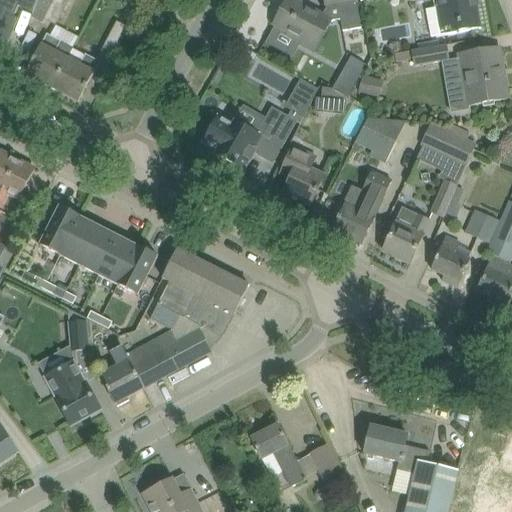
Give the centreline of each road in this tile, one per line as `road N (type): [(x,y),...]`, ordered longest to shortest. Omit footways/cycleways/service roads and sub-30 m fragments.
road 1 (residential): [(89,466),(297,357),(322,326),(336,290)]
road 2 (secondary): [(336,290),(132,173)]
road 3 (secondary): [(511,374),(336,290)]
road 4 (unclassified): [(132,173),(215,0)]
road 5 (secondary): [(132,173),(0,105)]
